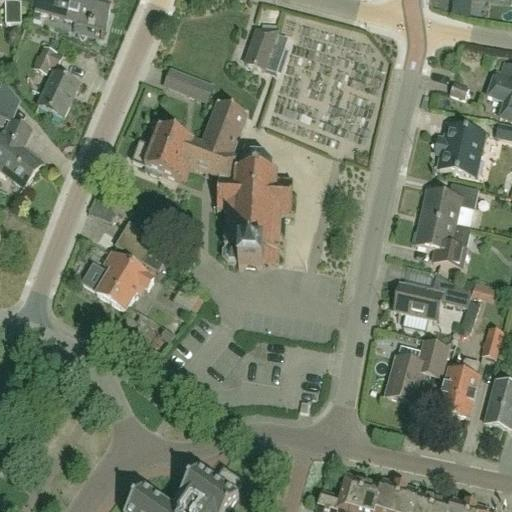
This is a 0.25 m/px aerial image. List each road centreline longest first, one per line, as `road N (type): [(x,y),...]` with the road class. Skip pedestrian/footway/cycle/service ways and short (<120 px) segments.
road 1 (residential): [(336,444),(415,58),(414,24)]
road 2 (residential): [(28,333),(158,0)]
road 3 (residential): [(511,482),(336,444)]
road 4 (residential): [(133,443),(109,380),(84,355),(28,333)]
